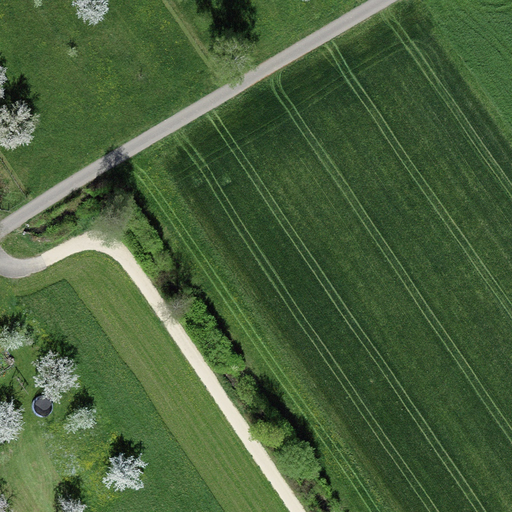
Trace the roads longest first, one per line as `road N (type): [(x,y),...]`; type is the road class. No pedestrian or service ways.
road 1 (track): [(0,229),(383,0)]
road 2 (track): [(297,511),(124,256),(92,240),(18,266),(0,256)]
